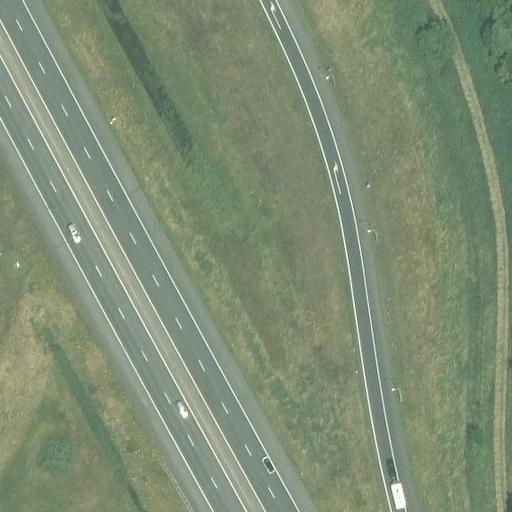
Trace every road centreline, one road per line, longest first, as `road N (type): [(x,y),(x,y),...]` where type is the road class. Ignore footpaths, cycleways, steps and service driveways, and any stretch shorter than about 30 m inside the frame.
road 1 (motorway): [(281,511),(4,0)]
road 2 (motorway): [(397,511),(342,194),(268,0)]
road 3 (motorway): [(0,89),(229,511)]
